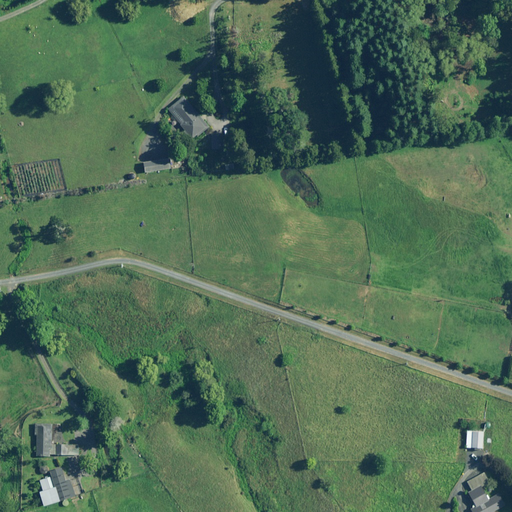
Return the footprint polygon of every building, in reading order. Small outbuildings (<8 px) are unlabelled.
[(184,95),(168,108),(193,138),(209,125),(184,95)] [(226,132),(213,132),(213,150),(225,150),(226,132)] [(60,424),(36,423),(35,435),(38,435),(37,456),(51,457),(51,454),(80,455),(81,432),(66,431),(66,434),(62,434),(62,443),(54,443),(54,432),(59,432),(60,424)] [(470,447),(472,447),(472,450),(478,450),(478,448),(482,448),(483,431),(464,430),(463,445),(470,445),(470,447)] [(45,464),(44,465),(43,465),(42,465),(42,466),(41,467),(41,468),(40,469),(41,470),(41,471),(41,472),(42,473),(43,473),(44,474),(45,474),(46,474),(47,474),(47,473),(48,473),(49,472),(49,471),(50,470),(50,469),(50,468),(49,467),(49,466),(48,466),(48,465),(47,465),(46,465),(45,464)] [(53,476),(41,479),(44,491),(41,492),(45,506),(77,496),(75,491),(79,490),(77,480),(73,481),(72,478),(67,479),(64,467),(51,471),(53,476)] [(482,471),(465,481),(470,490),(466,492),(474,506),(468,509),(469,511),(490,511),(503,505),(496,493),(487,498),(480,485),(488,481),(482,471)]
